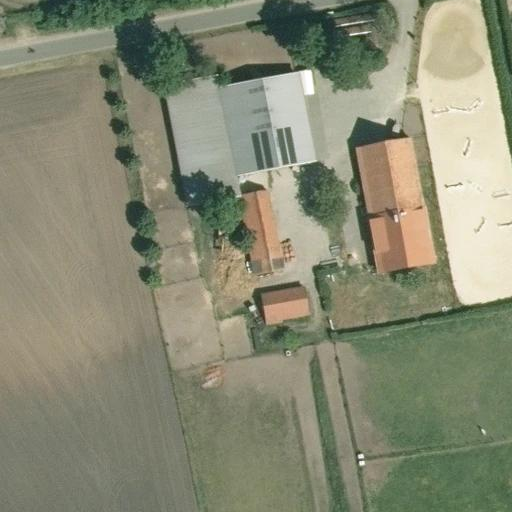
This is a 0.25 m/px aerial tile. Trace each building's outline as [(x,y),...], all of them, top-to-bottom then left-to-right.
[(333,17),(334,34),(374,32),(373,15),(333,17)] [(220,76),(169,86),(192,203),(243,193),(240,181),(223,94),(220,76)] [(321,165),(304,79),(223,94),(240,181),(321,165)] [(440,271),(415,146),(361,157),(386,282),(440,271)] [(288,268),(272,191),(242,197),(259,274),(288,268)] [(309,291),(264,298),(269,330),(314,324),(309,291)]
